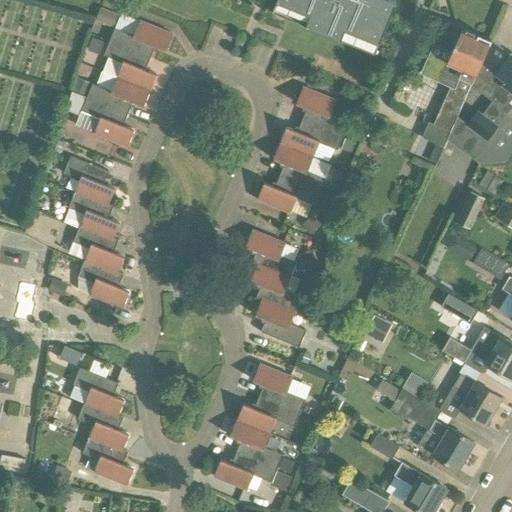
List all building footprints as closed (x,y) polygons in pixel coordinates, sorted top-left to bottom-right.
[(278,0),(273,13),(312,30),(322,34),(376,55),(397,2),(391,0),(278,0)] [(117,14),(101,8),(95,22),(112,28),(117,14)] [(116,28),(110,42),(151,59),(156,47),(167,51),(174,35),(140,21),(134,36),(116,28)] [(451,135),(472,86),(491,42),(492,41),(479,35),(479,36),(463,29),(452,55),(434,47),(421,78),(450,91),(435,128),(451,135)] [(104,42),(93,38),(88,51),(99,55),(104,42)] [(103,72),(151,91),(157,75),(146,70),(151,59),(110,42),(105,56),(109,57),(103,72)] [(491,42),(472,86),(493,102),(482,115),(477,111),(467,124),(489,140),(475,159),(479,161),(504,160),(511,148),(511,115),(509,113),(511,108),(511,55),(510,54),(509,55),(491,42)] [(97,86),(93,84),(88,98),(129,114),(133,102),(144,107),(151,91),(103,72),(97,86)] [(73,92),(88,98),(93,84),(78,78),(73,92)] [(303,120),(344,137),(350,123),(331,116),(337,101),(304,87),(297,104),(308,109),(303,120)] [(88,98),(73,92),(71,91),(64,110),(79,116),(81,111),(100,119),(94,134),(128,147),(135,130),(124,126),(129,114),(88,98)] [(287,128),(281,144),(314,157),(320,143),(339,151),(344,137),(303,120),(299,132),(287,128)] [(445,150),(449,140),(451,135),(435,128),(429,125),(422,141),(445,150)] [(352,153),(356,143),(346,139),(342,149),(352,153)] [(65,144),(58,141),(55,151),(62,153),(65,144)] [(281,176),(321,192),(327,179),(309,171),(314,157),(281,144),(274,160),(285,164),(281,176)] [(76,191),(110,204),(116,189),(105,184),(110,172),(71,157),(64,174),(80,180),(76,191)] [(504,181),(488,171),(479,185),(495,195),(504,181)] [(316,206),(321,192),(281,176),(276,188),(265,183),(258,200),(291,213),(292,211),(297,199),(316,206)] [(339,187),(333,185),(327,187),(325,193),(335,197),(339,187)] [(114,206),(110,204),(76,191),(65,219),(114,238),(121,223),(109,218),(114,206)] [(470,229),(484,198),(470,191),(455,222),(470,229)] [(511,208),(503,203),(490,225),(511,238),(511,208)] [(321,225),(313,215),(302,225),(310,235),(321,225)] [(119,240),(114,238),(65,219),(64,222),(80,228),(74,242),(90,249),(86,259),(119,273),(125,257),(114,253),(119,240)] [(252,264),(257,266),(291,280),(298,262),(282,256),(286,244),(253,230),(246,247),(257,252),(252,264)] [(456,233),(447,248),(459,255),(468,240),(456,233)] [(500,280),(509,265),(482,249),(473,263),(500,280)] [(312,250),(298,256),(304,270),(318,265),(312,250)] [(124,275),(119,273),(86,259),(79,277),(81,278),(81,291),(123,309),(130,292),(119,287),(124,275)] [(257,298),(262,300),(295,314),(302,297),(297,295),(302,284),(291,280),(257,266),(251,281),(262,286),(257,298)] [(53,279),(48,291),(63,297),(69,285),(53,279)] [(470,325),(478,312),(449,294),(441,307),(470,325)] [(291,324),(295,314),(262,300),(256,316),(267,320),(262,332),(300,348),(307,331),(291,324)] [(392,327),(374,317),(365,334),(382,344),(392,327)] [(479,338),(471,351),(456,342),(449,353),(482,373),(487,365),(511,379),(511,342),(503,337),(503,338),(491,330),(485,341),(479,338)] [(60,359),(77,366),(82,354),(65,347),(60,359)] [(312,355),(305,352),(302,361),(308,364),(312,355)] [(265,386),(260,397),(301,414),(306,400),(288,393),(294,378),(260,364),(254,381),(265,386)] [(90,392),(85,403),(119,416),(125,400),(114,396),(119,383),(81,368),(74,385),(90,392)] [(412,374),(403,388),(419,398),(428,383),(412,374)] [(454,388),(457,389),(443,412),(444,413),(459,422),(465,413),(486,425),(502,398),(477,383),(476,384),(462,375),(454,388)] [(384,379),(378,389),(394,399),(401,389),(384,379)] [(400,417),(405,416),(430,431),(421,447),(434,455),(434,456),(459,471),(475,443),(450,428),(439,422),(444,413),(443,412),(403,389),(390,411),(400,417)] [(244,405),(237,421),(271,434),(277,420),(295,428),(301,414),(260,397),(255,409),(244,405)] [(95,426),(90,437),(124,450),(130,435),(119,430),(124,418),(119,416),(85,403),(79,420),(95,426)] [(314,409),(305,405),(302,412),(312,416),(313,416),(315,409),(314,409)] [(242,441),(237,453),(278,469),(284,456),(265,448),(271,434),(237,421),(231,437),(242,441)] [(371,447),(392,459),(398,447),(378,435),(371,447)] [(129,452),(124,450),(90,437),(84,454),(100,460),(95,472),(128,486),(135,469),(124,464),(129,452)] [(277,471),(278,469),(237,453),(233,464),(221,460),(215,477),(248,490),(249,488),(256,491),(261,478),(271,482),(273,483),(277,471)] [(295,463),(284,459),(280,468),(291,473),(295,463)] [(439,504),(448,489),(422,474),(403,463),(396,476),(414,487),(405,503),(414,508),(421,511),(437,511),(441,505),(439,504)] [(52,478),(63,483),(68,471),(57,466),(52,478)] [(292,477),(277,471),(273,483),(271,482),(270,485),(286,492),(292,477)] [(352,481),(344,495),(364,507),(372,493),(352,481)] [(58,498),(50,487),(42,493),(51,504),(58,498)]
